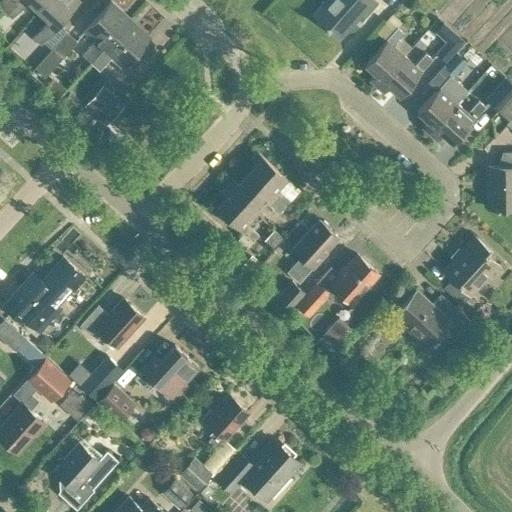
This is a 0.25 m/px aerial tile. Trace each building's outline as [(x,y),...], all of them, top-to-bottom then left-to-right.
[(0,0),(0,6),(3,10),(12,0),(0,0)] [(37,10),(45,0),(12,0),(3,10),(11,17),(26,0),(37,10)] [(45,0),(37,10),(47,19),(32,36),(40,43),(78,0),(45,0)] [(338,37),(371,0),(324,0),(312,14),(338,37)] [(122,65),(149,36),(110,1),(84,30),(94,40),(81,54),(99,70),(111,55),(122,65)] [(376,85),(403,54),(392,45),(403,32),(397,26),(363,63),(374,73),(368,79),(376,85)] [(453,30),(435,51),(445,60),(463,40),(453,30)] [(45,85),(51,78),(46,74),(77,41),(67,31),(34,67),(36,68),(32,73),(45,85)] [(454,51),(443,63),(455,74),(466,62),(454,51)] [(403,54),(376,85),(383,91),(388,85),(399,95),(432,58),(425,52),(414,64),(403,54)] [(450,74),(416,111),(427,120),(421,126),(428,132),(456,102),(467,90),(456,80),(450,74)] [(511,82),(504,75),(484,97),(497,109),(511,92),(511,82)] [(104,124),(123,103),(102,84),(83,104),(104,124)] [(456,102),(428,132),(436,139),(441,133),(451,142),(484,106),(478,100),(467,112),(456,102)] [(246,173),(283,206),(289,199),(277,188),(287,178),(256,150),(249,158),(255,163),(246,173)] [(511,206),(511,150),(501,151),(501,165),(487,165),(488,207),(511,206)] [(277,213),(283,206),(246,173),(237,183),(231,178),(225,185),(255,213),(265,202),(277,213)] [(245,223),(255,213),(225,185),(218,192),(224,197),(215,208),(252,241),(258,234),(245,223)] [(298,282),(325,252),(324,251),(338,236),(318,218),(291,248),(300,255),(286,271),(298,282)] [(282,237),(273,229),(263,239),(272,247),(282,237)] [(462,303),(470,293),(497,264),(483,252),(486,249),(473,237),(443,269),(452,277),(443,286),(462,303)] [(261,261),(252,253),(243,262),(252,271),(261,261)] [(305,291),(290,308),(300,317),(304,312),(308,315),(320,302),(324,306),(338,290),(350,301),(377,272),(356,253),(345,265),(342,262),(335,269),(330,264),(305,291)] [(59,302),(84,275),(63,255),(41,279),(32,271),(2,304),(21,322),(35,334),(38,331),(39,333),(63,306),(59,302)] [(436,308),(417,291),(395,315),(424,343),(435,331),(447,342),(468,319),(446,298),(436,308)] [(144,316),(123,296),(108,313),(97,303),(79,324),(89,334),(95,327),(116,346),(144,316)] [(0,336),(14,349),(24,337),(3,318),(0,321),(0,336)] [(198,365),(174,344),(160,360),(154,354),(133,377),(143,385),(150,378),(173,399),(187,383),(184,381),(198,365)] [(105,354),(78,384),(94,398),(121,368),(105,354)] [(43,359),(24,379),(47,401),(66,380),(43,359)] [(118,420),(135,400),(112,380),(95,400),(118,420)] [(76,418),(89,404),(71,388),(58,403),(76,418)] [(30,409),(38,399),(31,393),(22,402),(21,402),(0,425),(0,437),(16,451),(33,432),(36,434),(46,423),(30,409)] [(247,411),(228,393),(212,410),(210,408),(201,417),(216,430),(207,439),(214,446),(223,437),(224,437),(247,411)] [(266,498),(298,462),(272,438),(250,462),(240,453),(217,478),(229,489),(241,475),(266,498)] [(98,459),(78,441),(63,457),(58,458),(58,463),(53,469),(58,474),(59,479),(65,479),(68,482),(60,491),(76,506),(112,465),(101,455),(98,459)] [(196,489),(212,471),(193,455),(178,472),(196,489)] [(178,507),(192,492),(174,476),(160,491),(178,507)] [(140,506),(128,495),(112,511),(164,511),(148,497),(140,506)]
